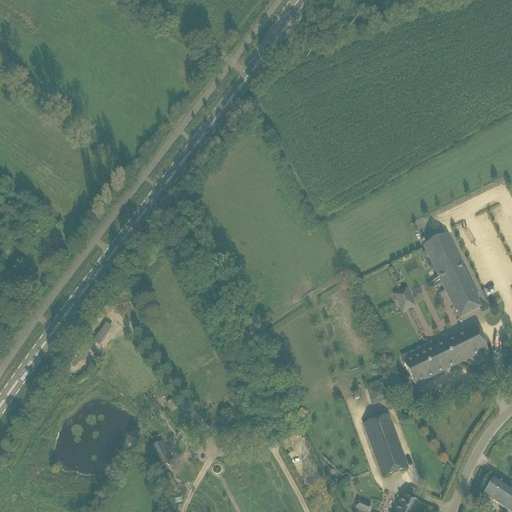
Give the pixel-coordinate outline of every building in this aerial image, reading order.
[(456,312),(478,302),(445,236),(444,236),(441,231),(423,240),(426,245),(424,246),(456,312)] [(406,290),(393,296),(402,314),(415,308),(406,290)] [(106,324),(92,342),(100,348),(114,329),(106,324)] [(415,385),(486,350),(476,329),(404,364),(415,385)] [(365,386),(371,405),(383,401),(377,382),(365,386)] [(172,399),(166,404),(170,409),(176,405),(172,399)] [(407,469),(387,416),(364,425),(383,478),(407,469)] [(173,465),(161,443),(150,449),(162,471),(173,465)] [(331,471),(326,477),(329,480),(335,474),(331,471)] [(169,474),(161,479),(163,483),(164,488),(165,495),(177,489),(169,474)] [(511,511),(511,490),(494,479),(483,495),(508,511),(511,511)] [(187,484),(179,487),(184,502),(192,499),(187,484)] [(167,506),(182,502),(181,498),(172,501),(171,496),(165,498),(167,506)] [(417,511),(421,505),(411,501),(402,497),(395,511),(417,511)] [(368,511),(371,506),(359,501),(356,510),(361,511),(368,511)]
